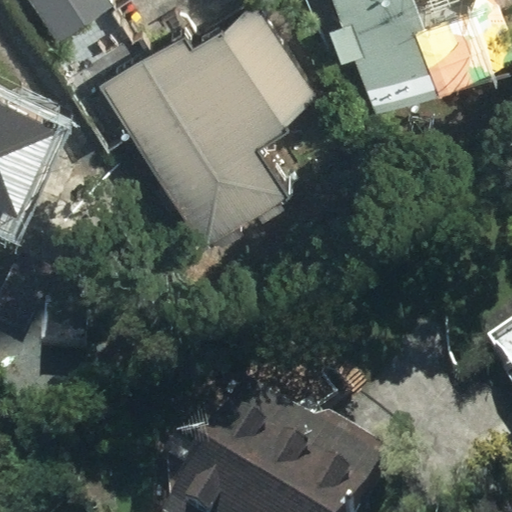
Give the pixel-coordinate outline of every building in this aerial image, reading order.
[(250,0),(223,0),(108,69),(206,232),(342,151),(250,0)] [(364,0),(396,74),(507,27),(495,0),(364,0)] [(68,100),(0,72),(0,175),(31,188),(68,100)] [(66,255),(25,233),(0,280),(0,302),(32,319),(51,283),(66,255)] [(103,288),(51,283),(46,348),(98,353),(103,288)] [(511,341),(500,348),(511,368),(511,341)] [(331,435),(255,387),(174,511),(366,511),(401,455),(341,419),(331,435)]
